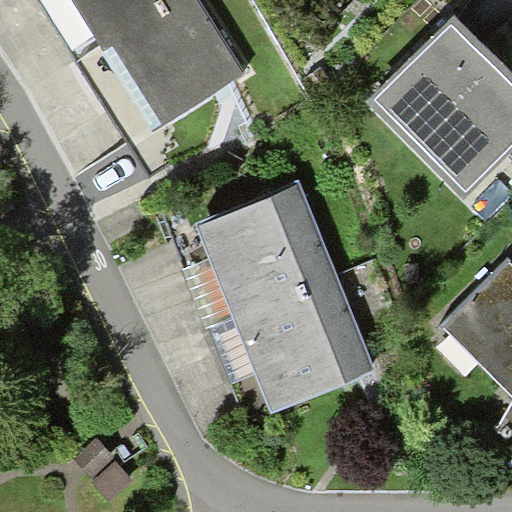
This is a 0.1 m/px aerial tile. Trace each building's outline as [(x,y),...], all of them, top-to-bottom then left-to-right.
[(250,76),(200,0),(68,0),(158,136),(250,76)] [(511,161),(511,80),(455,23),(367,109),(465,208),(511,161)] [(378,375),(299,183),(195,226),(274,418),(378,375)] [(511,267),(447,332),(511,396),(511,267)] [(117,462),(97,440),(74,462),(94,484),(92,486),(108,504),(133,482),(116,463),(117,462)]
